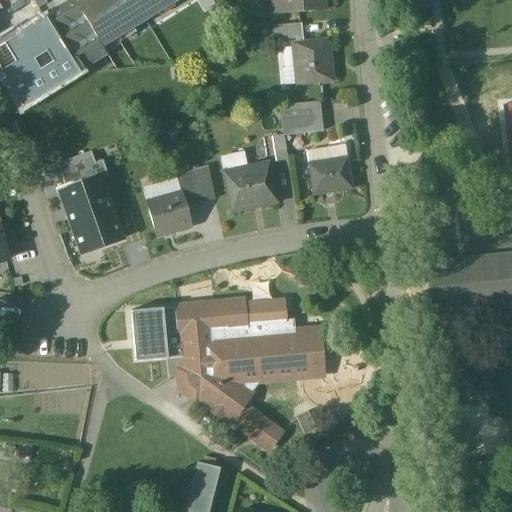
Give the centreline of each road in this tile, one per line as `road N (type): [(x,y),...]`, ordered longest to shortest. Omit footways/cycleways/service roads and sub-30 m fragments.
road 1 (residential): [(387,511),(401,405),(390,228)]
road 2 (residential): [(390,228),(365,0)]
